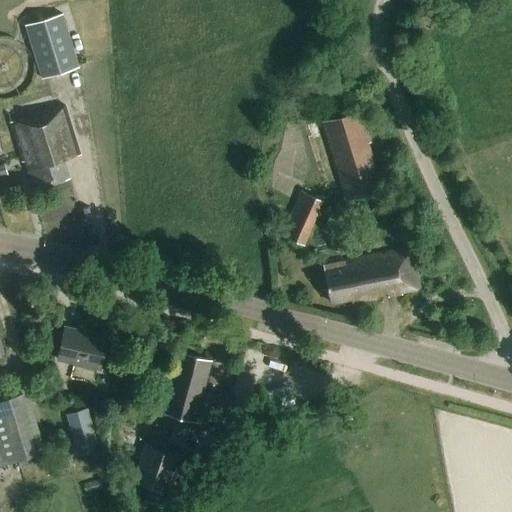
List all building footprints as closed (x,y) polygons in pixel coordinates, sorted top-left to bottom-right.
[(23,27),(38,80),(75,70),(60,16),(23,27)] [(64,162),(81,156),(65,107),(10,124),(22,164),(25,163),(33,191),(70,179),(64,162)] [(346,201),(382,190),(368,145),(371,144),(361,111),(321,123),(346,201)] [(0,179),(8,177),(4,165),(0,166),(0,179)] [(322,203),(298,192),(278,236),(302,247),(322,203)] [(339,238),(327,240),(329,253),(341,250),(339,238)] [(386,291),(388,299),(403,296),(402,294),(418,290),(410,250),(324,268),(330,305),(351,301),(352,306),(375,301),(374,293),(386,291)] [(99,370),(107,338),(64,329),(57,361),(99,370)] [(203,426),(210,398),(202,395),(211,363),(180,354),(176,370),(170,369),(159,413),(203,426)] [(0,401),(0,473),(8,471),(6,466),(17,462),(19,470),(46,461),(43,454),(46,453),(27,393),(0,401)] [(87,409),(66,415),(76,451),(98,445),(87,409)] [(169,497),(183,458),(144,445),(130,484),(169,497)]
